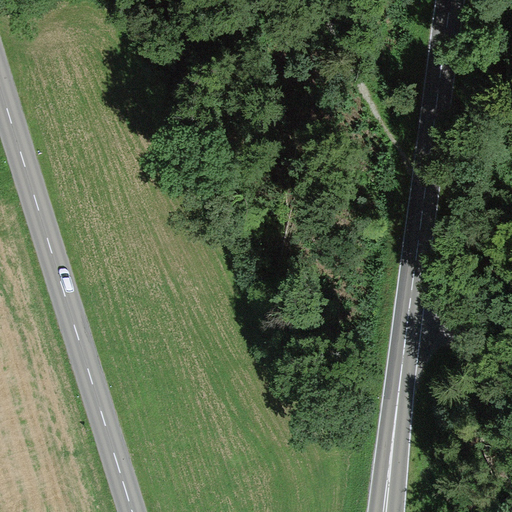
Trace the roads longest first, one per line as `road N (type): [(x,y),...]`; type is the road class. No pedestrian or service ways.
road 1 (secondary): [(384,511),(449,0)]
road 2 (secondary): [(0,88),(131,511)]
road 3 (track): [(420,225),(511,502)]
